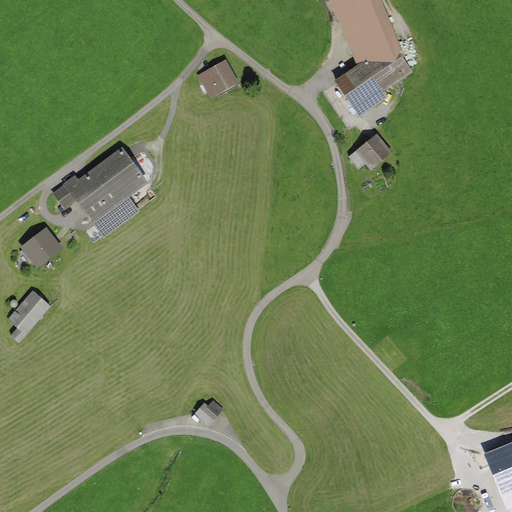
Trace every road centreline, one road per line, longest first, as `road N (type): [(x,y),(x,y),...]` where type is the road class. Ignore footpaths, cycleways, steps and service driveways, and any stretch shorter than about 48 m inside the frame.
road 1 (unclassified): [(35,511),(141,440),(182,430),(227,441),(277,490),(283,511)]
road 2 (track): [(308,271),(341,322),(445,431),(511,386)]
road 3 (track): [(218,34),(183,77),(0,221)]
